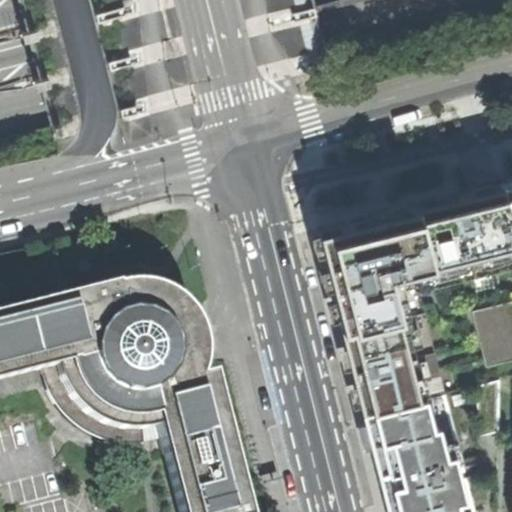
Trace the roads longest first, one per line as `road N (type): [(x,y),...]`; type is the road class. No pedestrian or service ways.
road 1 (secondary): [(0,113),(448,0)]
road 2 (secondary): [(248,141),(332,511)]
road 3 (secondary): [(248,141),(511,63)]
road 4 (trunk): [(0,62),(239,0)]
road 5 (secondary): [(52,188),(99,133),(67,0)]
road 6 (secondary): [(52,188),(140,175),(248,141)]
road 7 (secondary): [(211,0),(248,141)]
